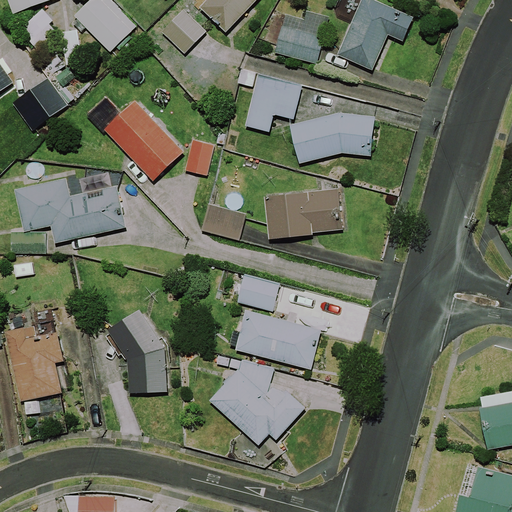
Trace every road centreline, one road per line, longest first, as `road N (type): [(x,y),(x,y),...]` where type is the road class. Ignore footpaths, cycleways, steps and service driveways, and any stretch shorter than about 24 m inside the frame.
road 1 (residential): [(317,511),(157,467),(101,462),(67,463),(0,489)]
road 2 (residential): [(426,285),(470,124),(511,26)]
road 3 (unknown): [(163,237),(281,267),(426,285)]
road 4 (residential): [(369,511),(426,285)]
